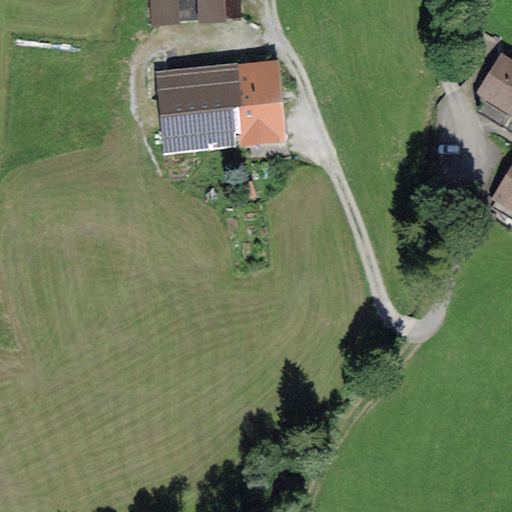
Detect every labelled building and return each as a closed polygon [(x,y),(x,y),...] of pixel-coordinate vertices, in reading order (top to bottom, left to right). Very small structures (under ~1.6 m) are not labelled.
[(176,0),(154,0),(155,25),(177,25),(176,0)] [(224,0),(204,0),(206,23),(226,22),(224,0)] [(511,67),(503,62),(481,98),(511,116),(511,67)] [(282,66),(197,74),(200,99),(183,101),(186,131),(250,125),(252,146),(289,142),(282,66)] [(168,93),(191,83),(184,68),(162,78),(168,93)] [(511,170),(495,200),(511,210),(511,170)]
